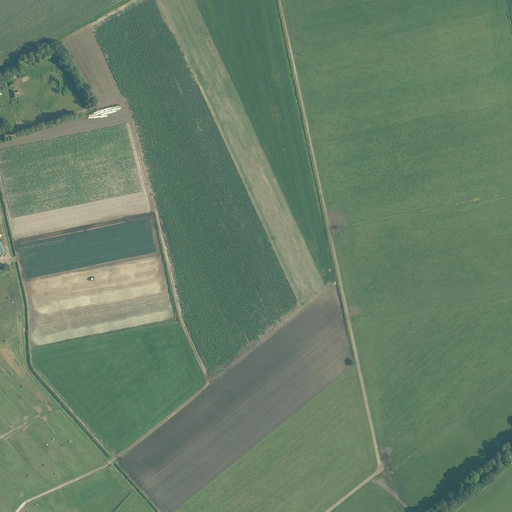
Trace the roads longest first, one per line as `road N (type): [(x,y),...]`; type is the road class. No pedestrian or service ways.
road 1 (track): [(279,0),(379,466),(327,511)]
road 2 (track): [(17,511),(30,498),(108,464),(208,383),(182,325),(153,207)]
